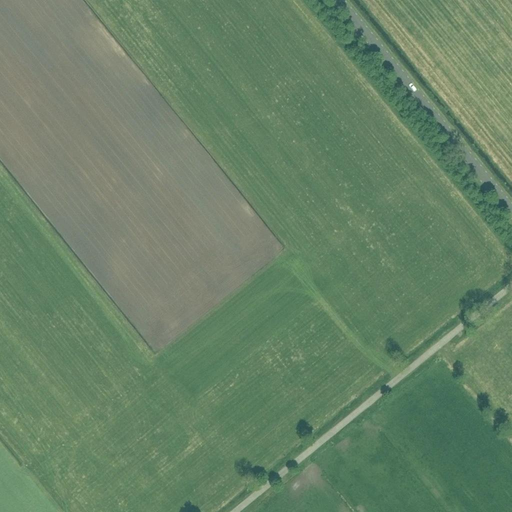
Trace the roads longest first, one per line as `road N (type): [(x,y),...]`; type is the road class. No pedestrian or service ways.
road 1 (unclassified): [(233,511),(511,285)]
road 2 (unclassified): [(511,211),(338,0)]
